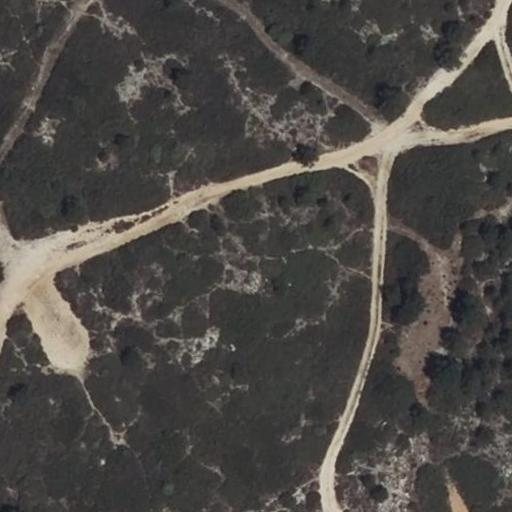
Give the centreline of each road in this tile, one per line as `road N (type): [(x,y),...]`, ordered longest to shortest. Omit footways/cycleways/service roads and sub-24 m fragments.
road 1 (track): [(0,324),(19,273),(227,179),(383,138),(496,0)]
road 2 (track): [(383,138),(372,318),(357,385),(322,471),(329,511)]
road 3 (track): [(231,0),(286,53),(391,127)]
road 4 (track): [(94,0),(53,52),(0,158)]
road 5 (track): [(383,138),(511,127)]
